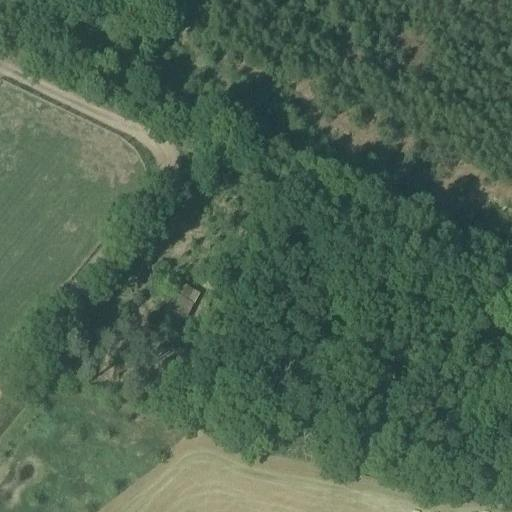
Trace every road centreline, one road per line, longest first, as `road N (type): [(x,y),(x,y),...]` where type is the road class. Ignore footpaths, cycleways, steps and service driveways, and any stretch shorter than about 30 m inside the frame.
road 1 (track): [(511,288),(190,144)]
road 2 (track): [(190,144),(0,386)]
